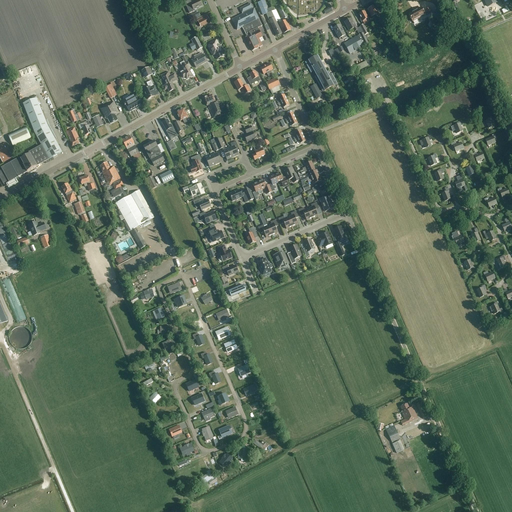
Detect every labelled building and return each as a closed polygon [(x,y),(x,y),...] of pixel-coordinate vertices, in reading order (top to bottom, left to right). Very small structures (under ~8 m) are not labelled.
[(192,4),(190,0),(189,0),(184,3),(187,9),(192,6),(193,10),(202,6),(200,0),(192,4)] [(276,36),(282,34),(274,18),(271,12),(273,11),(271,8),(268,9),(264,0),(257,3),(262,16),(266,14),(276,36)] [(241,13),(242,14),(231,19),(236,30),(242,28),(245,34),(254,29),(256,32),(259,31),(258,28),(262,26),(258,19),(259,19),(253,8),(253,9),(250,3),(239,8),(241,13)] [(374,6),(368,10),(372,17),(375,16),(376,18),(379,17),(378,14),(374,6)] [(278,10),(282,20),(288,17),(283,7),(278,10)] [(421,8),(409,15),(408,15),(412,23),(413,22),(414,24),(418,22),(417,21),(427,15),(428,16),(432,13),(429,8),(425,10),(426,11),(424,12),(421,8)] [(368,19),(365,11),(359,15),(361,19),(360,19),(361,22),(368,19)] [(197,20),(201,28),(210,23),(206,15),(197,20)] [(353,23),(351,19),(344,23),(349,32),(353,29),(355,32),(358,30),(354,23),(353,23)] [(282,23),(281,21),(278,22),(280,25),(279,25),(284,34),(291,30),(286,21),(282,23)] [(340,25),(333,29),(339,39),(341,38),(342,40),(344,44),(349,41),(347,38),(346,38),(346,37),(345,35),(340,25)] [(245,38),(252,51),(262,46),(259,39),(262,37),(259,31),(256,32),(254,29),(245,34),(246,37),(245,38)] [(202,42),(210,38),(207,32),(199,36),(202,42)] [(368,44),(365,37),(363,33),(358,36),(364,47),(368,44)] [(349,41),(344,44),(350,54),(364,47),(358,36),(349,41)] [(191,40),(196,51),(202,48),(196,37),(191,40)] [(217,60),(225,56),(222,51),(216,40),(210,44),(211,44),(208,46),(213,56),(215,55),(217,60)] [(196,68),(207,62),(203,55),(202,56),(201,53),(197,56),(198,58),(192,61),(196,68)] [(320,62),(320,61),(317,56),(306,62),(310,70),(313,68),(317,76),(315,77),(321,74),(318,69),(316,64),(320,62)] [(321,74),(315,77),(323,92),(333,86),(331,81),(334,79),(331,74),(328,76),(323,68),(324,67),(321,61),(320,62),(320,61),(320,62),(316,64),(318,69),(321,74)] [(180,72),(181,75),(183,79),(186,77),(187,79),(192,76),(189,70),(188,69),(191,67),(188,62),(181,66),(183,70),(180,72)] [(273,69),(269,64),(260,69),(263,75),(266,73),(268,77),(272,75),(270,71),(273,69)] [(23,93),(38,88),(32,70),(31,71),(29,66),(18,70),(21,80),(17,82),(18,87),(16,87),(19,95),(23,93)] [(154,71),(151,72),(148,68),(141,71),(145,79),(152,75),(153,76),(155,75),(154,74),(155,74),(154,71)] [(255,71),(249,75),(251,77),(247,79),(250,86),(255,83),(254,83),(257,82),(257,83),(260,81),(255,71)] [(169,92),(175,89),(171,82),(177,79),(175,77),(176,76),(175,74),(170,76),(169,73),(162,76),(166,85),(163,87),(165,90),(167,89),(169,92)] [(280,92),(278,87),(280,86),(277,78),(266,83),(269,91),(270,90),(272,95),(280,92)] [(247,85),(244,87),(240,80),(234,83),(238,90),(241,88),(244,95),(251,92),(247,85)] [(154,96),(158,94),(154,86),(153,87),(151,81),(147,83),(149,88),(143,91),(144,94),(145,94),(148,100),(154,97),(154,96)] [(104,88),(110,99),(116,96),(111,85),(104,88)] [(322,97),(315,85),(311,87),(318,99),(322,97)] [(136,94),(123,101),(125,106),(126,106),(129,112),(142,105),(138,98),(136,94)] [(287,100),(284,95),(279,97),(281,101),(279,102),(278,101),(277,102),(278,104),(287,100)] [(215,102),(213,96),(208,98),(207,97),(204,99),(207,106),(208,106),(212,115),(213,115),(215,119),(226,114),(220,100),(215,102)] [(48,126),(47,126),(36,98),(23,104),(35,133),(49,160),(62,153),(48,126)] [(91,105),(89,99),(84,100),(87,107),(90,115),(94,114),(90,105),(91,105)] [(113,102),(108,105),(108,106),(101,109),(106,119),(107,119),(110,124),(118,120),(115,115),(118,114),(117,111),(117,110),(113,102)] [(183,109),(176,113),(180,121),(183,120),(184,123),(188,121),(187,118),(187,117),(183,109)] [(77,121),(72,111),(68,113),(72,123),(77,121)] [(288,120),(287,119),(285,120),(286,122),(295,118),(292,113),(287,115),(287,116),(288,119),(288,120)] [(99,118),(93,121),(97,128),(103,125),(99,118)] [(485,121),(488,128),(494,126),(492,119),(485,121)] [(170,125),(168,120),(162,123),(166,131),(171,140),(177,136),(171,124),(170,125)] [(88,126),(86,122),(77,126),(79,130),(82,129),(85,136),(91,133),(88,126)] [(174,124),(179,132),(183,130),(178,122),(174,124)] [(463,131),(461,126),(463,125),(462,122),(456,124),(457,125),(451,127),(453,131),(455,130),(457,133),(463,131)] [(247,142),(255,139),(253,133),(252,131),(253,131),(251,126),(244,129),(247,135),(244,136),(247,142)] [(31,138),(26,127),(8,135),(13,146),(31,138)] [(72,147),(80,144),(77,139),(79,138),(74,128),(66,132),(70,142),(72,147)] [(303,136),(301,131),(295,133),(297,138),(296,138),(295,137),(293,138),(294,140),(303,136)] [(492,136),(492,137),(485,140),(488,146),(495,143),(494,140),(496,139),(494,135),(492,136)] [(130,136),(122,141),(131,157),(133,156),(135,159),(140,157),(138,153),(139,153),(130,136)] [(425,138),(425,140),(420,142),(421,146),(424,145),(425,148),(431,146),(429,141),(432,140),(430,136),(425,138)] [(215,141),(219,150),(224,148),(220,139),(215,141)] [(157,146),(154,141),(143,147),(146,152),(154,166),(164,161),(157,146)] [(176,148),(173,143),(171,141),(167,143),(171,151),(176,148)] [(232,148),(229,149),(232,157),(238,155),(236,151),(237,150),(238,148),(235,142),(230,144),(232,148)] [(455,152),(456,152),(463,149),(461,143),(456,145),(455,142),(451,144),(453,150),(454,149),(455,152)] [(13,157),(5,143),(0,145),(0,158),(3,163),(13,157)] [(23,156),(24,157),(21,159),(20,158),(1,168),(2,170),(0,171),(0,178),(4,185),(6,184),(16,178),(37,167),(49,160),(41,146),(29,152),(30,154),(26,156),(25,154),(23,156)] [(255,160),(261,158),(260,157),(265,155),(263,152),(264,151),(263,149),(262,149),(262,148),(261,149),(260,146),(254,148),(255,151),(254,152),(255,154),(252,155),(255,160)] [(232,157),(229,149),(223,151),(227,160),(232,157)] [(128,159),(124,152),(119,155),(123,162),(128,159)] [(482,153),(476,155),(476,153),(472,155),(473,157),(475,157),(477,162),(484,159),(482,153)] [(217,154),(211,156),(215,165),(221,162),(217,154)] [(434,157),(428,159),(431,166),(437,164),(435,159),(437,158),(435,154),(433,155),(434,157)] [(191,163),(193,167),(191,168),(190,169),(192,173),(193,174),(196,172),(196,173),(202,170),(199,162),(202,160),(199,155),(191,158),(193,163),(191,163)] [(215,165),(211,156),(206,159),(209,167),(215,165)] [(313,167),(311,161),(305,164),(306,167),(302,169),(303,171),(313,167)] [(115,190),(112,192),(115,197),(122,193),(125,197),(122,198),(123,200),(116,204),(127,223),(125,224),(126,226),(129,232),(155,218),(139,191),(128,197),(122,187),(124,186),(121,181),(121,182),(120,180),(121,180),(114,167),(110,169),(107,163),(100,167),(103,172),(102,173),(109,186),(113,184),(113,185),(113,186),(115,190)] [(472,167),(466,169),(469,176),(475,174),(472,167)] [(299,181),(296,174),(294,175),(291,168),(285,171),(289,180),(292,179),(294,183),(299,181)] [(436,172),(437,173),(434,174),(437,182),(443,179),(442,175),(444,174),(442,170),(436,172)] [(174,179),(171,171),(160,177),(164,184),(174,179)] [(306,178),(307,179),(304,180),(303,179),(300,180),(301,184),(307,181),(319,176),(317,171),(309,174),(310,177),(306,178)] [(280,173),(274,175),(278,183),(281,182),(283,186),(288,184),(285,178),(282,180),(280,173)] [(271,184),(269,185),(272,192),(275,191),(274,189),(276,188),(274,185),(278,183),(274,175),(269,177),(271,184)] [(91,185),(88,176),(79,179),(82,185),(84,185),(85,188),(88,187),(89,192),(96,190),(94,184),(91,185)] [(151,190),(157,187),(152,176),(146,179),(151,190)] [(321,181),(319,176),(307,181),(308,183),(312,181),(313,184),(321,181)] [(8,187),(9,188),(19,183),(18,181),(16,178),(6,184),(8,187)] [(263,180),(258,182),(261,190),(265,189),(266,192),(268,192),(269,193),(272,192),(269,185),(266,186),(263,180)] [(465,183),(464,183),(462,180),(455,183),(457,189),(466,185),(465,183)] [(258,182),(252,184),(255,192),(253,193),(256,200),(259,199),(257,196),(259,195),(262,194),(261,190),(258,182)] [(68,184),(61,187),(65,194),(66,196),(70,202),(76,199),(73,192),(72,193),(71,191),(72,191),(68,184)] [(201,188),(200,185),(190,189),(193,196),(196,195),(197,197),(204,194),(203,190),(202,187),(201,188)] [(441,194),(444,201),(451,199),(448,192),(449,191),(447,187),(445,188),(446,192),(441,194)] [(501,189),(498,190),(497,190),(499,193),(500,192),(502,198),(509,195),(507,189),(502,191),(501,189)] [(242,194),(240,190),(229,194),(232,202),(242,197),(245,203),(254,199),(250,190),(245,192),(245,193),(242,194)] [(320,201),(325,212),(330,210),(334,209),(333,205),(332,205),(330,201),(331,201),(330,198),(329,198),(328,197),(320,201)] [(211,206),(208,200),(204,202),(202,198),(193,202),(196,209),(200,207),(201,210),(211,206)] [(488,198),(485,200),(484,200),(485,202),(487,202),(489,207),(496,204),(494,198),(489,200),(488,198)] [(85,213),(81,202),(74,205),(78,215),(85,213)] [(312,207),(308,209),(312,218),(318,216),(316,210),(319,209),(316,203),(311,205),(312,207)] [(312,218),(308,209),(305,210),(304,208),(298,210),(301,216),(304,215),(306,221),(312,218)] [(292,216),(288,217),(292,227),(298,224),(295,219),(299,217),(296,211),(291,214),(292,216)] [(216,220),(213,212),(206,215),(205,213),(199,215),(200,218),(204,216),(207,224),(216,220)] [(96,227),(103,224),(100,216),(93,218),(96,227)] [(292,227),(288,217),(284,219),(283,217),(278,219),(281,225),(284,224),(286,229),(292,227)] [(505,220),(507,223),(502,226),(505,232),(511,228),(509,222),(509,223),(507,219),(505,220)] [(271,224),(268,226),(272,235),(278,233),(275,227),(278,226),(276,220),(270,222),(271,224)] [(34,236),(41,233),(41,232),(46,230),(44,224),(38,226),(37,222),(30,225),(34,236)] [(272,235),(268,226),(264,228),(263,225),(258,228),(260,234),(264,232),(266,238),(272,235)] [(258,237),(254,227),(248,230),(250,234),(246,236),(250,245),(256,242),(254,239),(258,237)] [(333,230),(338,241),(345,238),(345,237),(341,227),(333,230)] [(206,231),(208,237),(209,239),(211,238),(213,242),(224,238),(221,231),(216,233),(215,232),(216,231),(215,228),(206,231)] [(474,230),(476,234),(471,236),(474,243),(480,240),(477,233),(479,233),(477,229),(474,230)] [(493,232),(489,233),(488,231),(483,232),(486,239),(489,238),(490,241),(496,239),(493,232)] [(133,236),(137,244),(143,241),(139,232),(133,236)] [(457,245),(464,242),(461,236),(459,237),(456,232),(452,234),(453,236),(451,237),(453,241),(455,241),(457,245)] [(325,246),(331,243),(327,233),(320,235),(322,238),(320,239),(316,240),(319,247),(324,244),(325,246)] [(41,238),(45,248),(52,246),(48,235),(41,238)] [(345,238),(338,241),(339,242),(335,244),(341,257),(345,255),(340,244),(348,241),(346,236),(345,237),(345,238)] [(27,237),(17,242),(19,248),(29,244),(27,237)] [(309,256),(308,252),(315,249),(310,240),(303,243),(306,248),(303,249),(306,258),(309,256)] [(219,255),(222,262),(232,258),(229,251),(226,252),(226,251),(226,250),(224,245),(218,248),(221,254),(219,255)] [(289,249),(291,252),(287,254),(292,264),(296,263),(295,259),(302,256),(297,245),(289,249)] [(280,253),(273,256),(272,256),(278,269),(286,266),(285,266),(289,264),(284,252),(280,254),(280,253)] [(498,259),(499,260),(497,261),(500,268),(506,266),(504,262),(505,261),(503,257),(498,259)] [(263,275),(271,272),(270,269),(273,268),(271,264),(268,265),(266,259),(257,262),(263,275)] [(467,270),(473,268),(470,261),(464,263),(467,270)] [(224,274),(227,273),(229,276),(238,272),(236,266),(229,269),(228,266),(222,268),(224,274)] [(492,272),(488,274),(487,272),(483,274),(484,276),(485,276),(488,282),(495,278),(492,272)] [(227,299),(233,296),(246,291),(244,285),(239,287),(237,283),(235,284),(237,288),(225,293),(227,299)] [(181,290),(179,284),(170,287),(173,293),(181,290)] [(482,287),(482,288),(476,291),(480,298),(486,295),(484,290),(486,289),(484,286),(482,287)] [(505,293),(508,299),(511,297),(511,289),(507,292),(506,290),(503,292),(504,294),(505,293)] [(146,300),(154,297),(152,290),(144,293),(146,300)] [(201,299),(205,305),(213,301),(209,294),(201,299)] [(177,304),(179,308),(186,305),(184,301),(185,301),(184,296),(174,300),(176,304),(177,304)] [(493,304),(493,306),(491,307),(494,314),(500,312),(500,314),(503,313),(501,309),(499,310),(496,303),(493,304)] [(160,309),(155,312),(159,320),(164,318),(160,309)] [(229,316),(227,310),(218,314),(221,320),(222,320),(222,321),(226,320),(225,318),(229,316)] [(12,331),(11,333),(10,334),(9,337),(9,339),(10,341),(10,343),(12,345),(13,346),(15,348),(17,349),(20,349),(23,349),(26,348),(28,347),(29,345),(31,344),(32,342),(32,340),(32,338),(32,336),(31,334),(30,332),(29,330),(28,329),(26,328),(24,327),(23,327),(21,327),(19,327),(17,327),(15,328),(14,329),(13,330),(12,331)] [(172,334),(172,327),(160,327),(160,335),(164,335),(164,337),(168,336),(167,335),(172,334)] [(228,336),(227,333),(228,332),(227,328),(217,332),(218,335),(217,335),(219,340),(228,336)] [(197,333),(192,335),(194,340),(196,339),(199,346),(205,344),(201,335),(198,336),(197,333)] [(167,350),(176,346),(174,340),(165,343),(167,350)] [(234,341),(224,345),(227,353),(237,349),(234,341)] [(205,352),(200,355),(202,359),(204,358),(207,365),(212,363),(209,354),(206,355),(205,352)] [(250,373),(247,365),(242,368),(238,369),(241,377),(250,373)] [(214,372),(208,374),(210,378),(212,377),(216,384),(221,382),(217,373),(215,374),(214,372)] [(196,381),(186,385),(189,392),(199,388),(196,381)] [(258,383),(246,388),(248,394),(260,389),(258,383)] [(155,392),(148,399),(154,405),(161,398),(155,392)] [(225,394),(218,397),(219,401),(218,401),(220,406),(229,402),(227,398),(225,394)] [(202,395),(193,399),(196,406),(205,401),(202,395)] [(265,407),(263,402),(251,406),(253,411),(265,407)] [(428,417),(421,402),(416,405),(423,419),(428,417)] [(407,404),(400,407),(402,412),(401,412),(405,420),(400,422),(402,426),(418,419),(412,407),(409,409),(407,404)] [(225,412),(228,419),(238,415),(235,408),(225,412)] [(201,413),(204,421),(206,420),(206,422),(210,420),(209,419),(214,417),(210,409),(201,413)] [(229,426),(219,430),(222,437),(232,433),(229,426)] [(400,440),(394,426),(390,428),(386,429),(386,430),(392,443),(400,440)] [(179,427),(170,431),(173,438),(182,434),(179,427)] [(213,439),(209,427),(201,430),(201,432),(203,437),(204,437),(205,441),(213,439)] [(255,440),(253,443),(261,450),(264,447),(263,446),(265,444),(262,442),(260,444),(255,440)] [(404,450),(400,441),(392,444),(396,454),(404,450)] [(179,449),(183,456),(186,455),(186,456),(190,455),(189,453),(194,451),(191,444),(189,445),(188,444),(183,446),(184,447),(179,449)] [(246,453),(247,448),(239,447),(239,449),(238,449),(237,454),(238,455),(237,459),(245,461),(246,457),(247,458),(248,453),(246,453)] [(230,462),(233,459),(227,454),(225,455),(221,459),(222,459),(219,463),(225,468),(227,465),(228,466),(231,463),(230,462)] [(210,480),(213,479),(210,472),(207,473),(208,475),(200,478),(202,482),(210,479),(210,480)]
